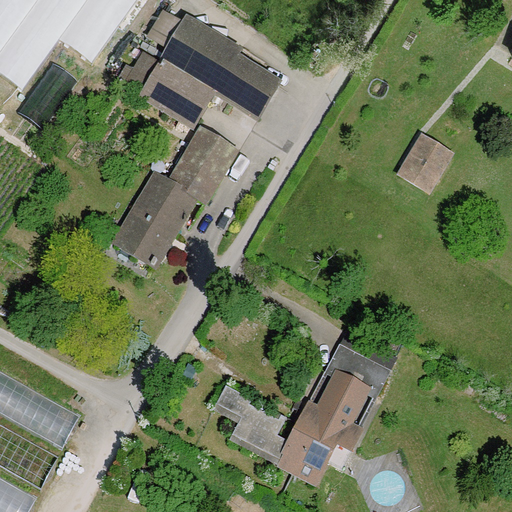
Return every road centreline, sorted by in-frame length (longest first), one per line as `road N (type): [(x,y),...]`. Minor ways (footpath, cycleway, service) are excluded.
road 1 (unclassified): [(131,409),(391,0)]
road 2 (unknown): [(227,260),(359,343)]
